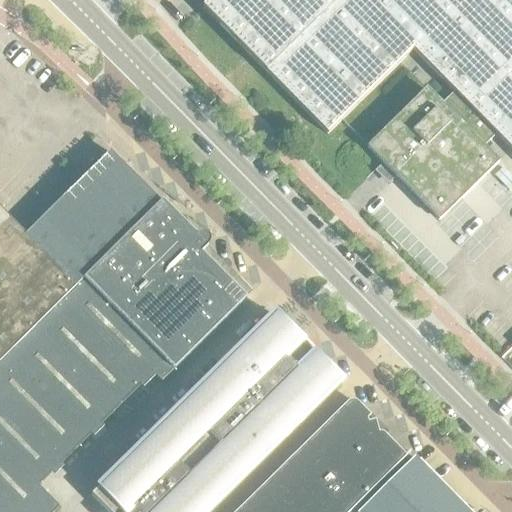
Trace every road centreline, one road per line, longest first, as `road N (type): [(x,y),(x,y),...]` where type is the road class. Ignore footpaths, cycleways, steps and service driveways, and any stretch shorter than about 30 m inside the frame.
road 1 (unclassified): [(117,48),(111,107),(484,487),(511,487)]
road 2 (tertiary): [(511,447),(117,48)]
road 3 (unknown): [(319,253),(109,452)]
